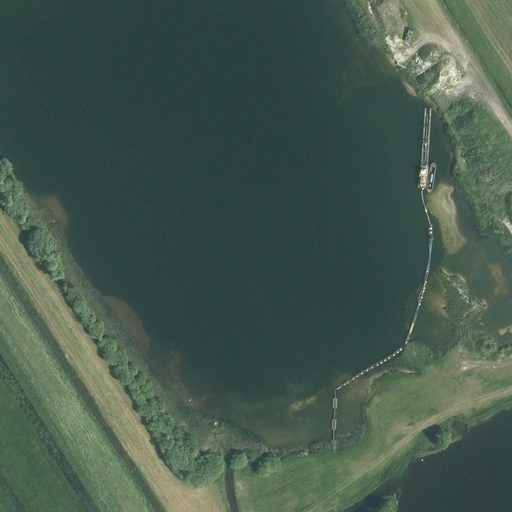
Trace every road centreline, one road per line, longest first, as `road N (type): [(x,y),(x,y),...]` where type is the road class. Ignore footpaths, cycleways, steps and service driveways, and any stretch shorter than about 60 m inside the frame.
road 1 (track): [(511,128),(428,0)]
road 2 (track): [(384,462),(434,422),(511,392)]
